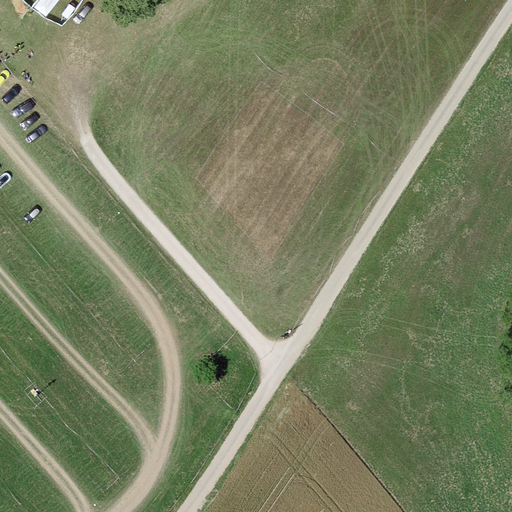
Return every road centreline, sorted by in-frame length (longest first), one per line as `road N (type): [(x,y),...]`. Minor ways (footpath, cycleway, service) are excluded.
road 1 (track): [(511,9),(186,511)]
road 2 (track): [(280,368),(149,223),(84,136),(63,68),(67,0)]
